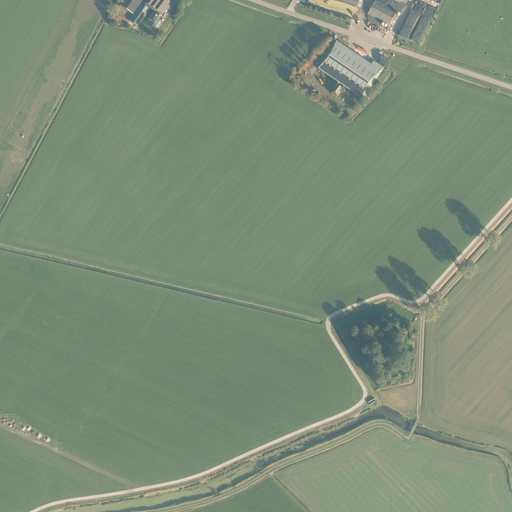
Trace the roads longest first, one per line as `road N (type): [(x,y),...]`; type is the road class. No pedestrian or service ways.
road 1 (track): [(511,200),(421,300),(386,295),(332,314),(329,333),(365,391),(362,402),(198,475),(35,511)]
road 2 (tertiary): [(511,87),(254,0)]
